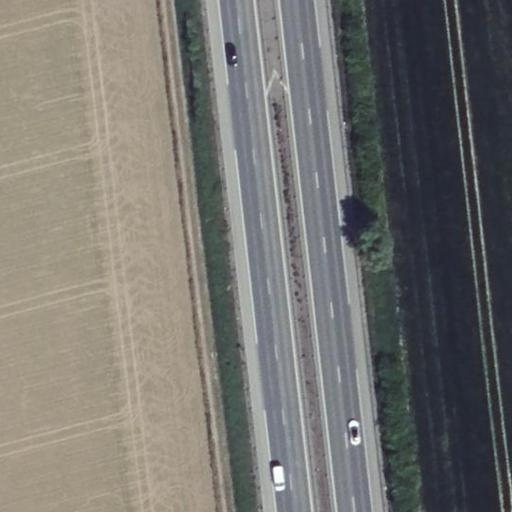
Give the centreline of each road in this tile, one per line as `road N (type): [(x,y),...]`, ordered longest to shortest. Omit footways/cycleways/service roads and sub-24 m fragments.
road 1 (track): [(152,0),(213,511)]
road 2 (trunk): [(236,0),(295,511)]
road 3 (trunk): [(354,511),(296,0)]
